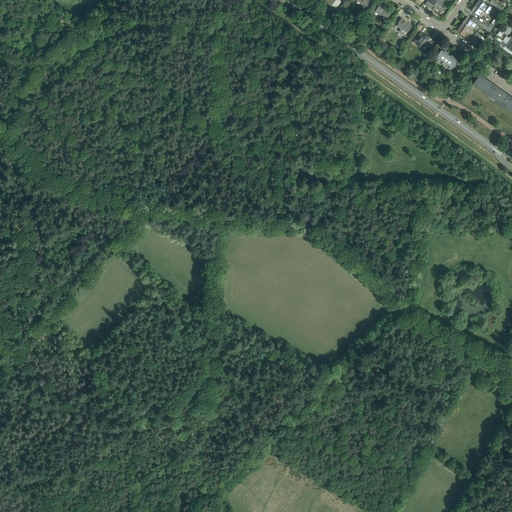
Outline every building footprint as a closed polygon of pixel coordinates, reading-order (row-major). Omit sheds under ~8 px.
[(367,10),(372,5),(367,2),(368,0),(358,0),(362,2),(361,3),(364,6),(363,7),(367,10)] [(443,1),(444,0),(432,0),(428,6),(431,9),(433,6),(439,10),(441,12),(447,3),(443,1)] [(479,0),(476,5),(485,12),(488,14),(493,8),(489,6),(479,0)] [(387,18),(392,11),(381,3),(376,10),(387,18)] [(485,12),(476,5),(472,10),(471,10),(475,13),(481,17),(485,12)] [(494,9),(499,13),(498,14),(502,17),(505,13),(501,10),(496,6),(494,9)] [(467,18),(463,23),(473,29),(476,24),(480,27),(481,27),(490,33),(492,30),(483,23),(473,16),(473,17),(475,18),(473,21),(466,17),(467,18)] [(400,20),(397,19),(395,17),(389,24),(394,28),(396,25),(401,29),(398,32),(404,36),(406,33),(409,30),(412,26),(412,25),(411,26),(408,23),(409,23),(401,18),(400,20)] [(494,19),(490,24),(484,20),(483,23),(492,30),(498,22),(494,19)] [(473,29),(463,23),(460,28),(459,27),(457,31),(464,36),(466,32),(469,34),(473,29)] [(425,45),(428,47),(430,48),(433,44),(428,40),(429,38),(421,32),(414,42),(422,48),(425,45)] [(473,39),(478,42),(478,41),(481,38),(482,36),(477,32),(473,37),(474,38),(473,39)] [(511,35),(508,41),(506,44),(502,41),(501,42),(496,39),(494,42),(503,49),(505,47),(511,51),(511,35)] [(436,61),(442,65),(449,55),(448,55),(449,53),(444,50),(443,51),(441,50),(440,52),(439,51),(435,55),(436,56),(435,58),(437,60),(436,61)] [(450,56),(449,55),(442,65),(447,69),(448,67),(450,69),(451,67),(453,68),(456,64),(455,63),(455,62),(456,61),(454,59),(455,58),(450,54),(450,56)] [(487,95),(495,85),(488,80),(489,80),(486,78),(486,79),(480,74),(473,84),(487,95)] [(501,89),(495,85),(487,95),(502,105),(509,95),(503,91),(503,90),(501,89)] [(511,97),(509,95),(502,105),(511,112),(511,97)]
